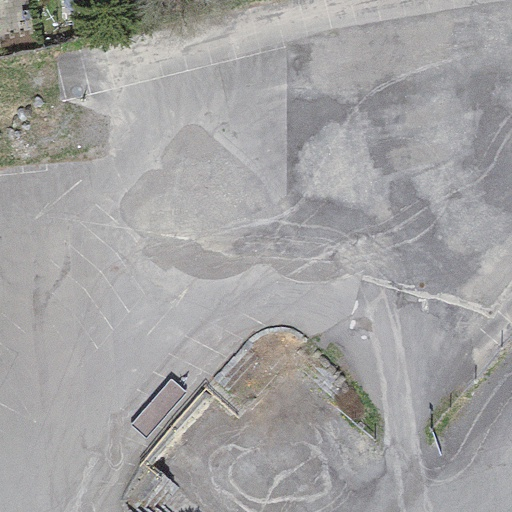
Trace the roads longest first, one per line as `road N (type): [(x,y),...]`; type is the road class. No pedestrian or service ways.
road 1 (unknown): [(0,224),(29,194),(231,83),(511,6)]
road 2 (unknown): [(392,266),(345,218),(312,214),(269,229),(212,266),(174,302),(111,396),(76,511)]
road 3 (unknown): [(414,511),(420,343),(392,266)]
road 4 (unknown): [(511,184),(392,266)]
